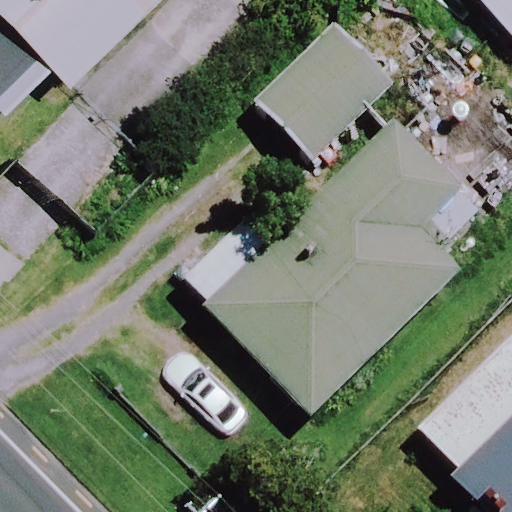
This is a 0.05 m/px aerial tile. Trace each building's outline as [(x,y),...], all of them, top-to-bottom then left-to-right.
[(148,0),(0,0),(0,107),(37,71),(56,91),(148,0)] [(511,0),(459,0),(511,56),(511,0)] [(390,92),(331,33),(247,115),(306,174),(390,92)] [(490,240),(385,138),(263,263),(236,237),(174,302),(305,430),(490,240)] [(511,511),(511,349),(511,348),(407,449),(467,511),(511,511)]
